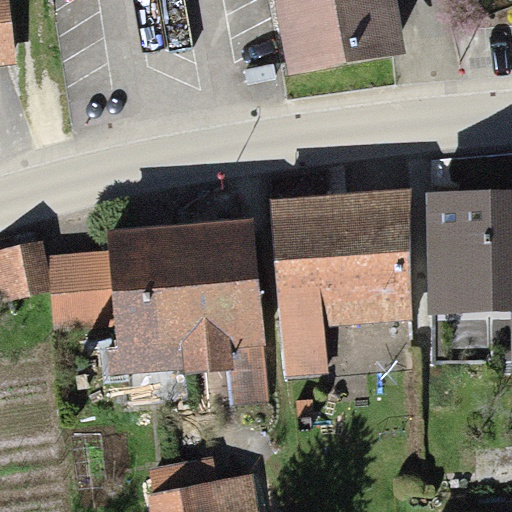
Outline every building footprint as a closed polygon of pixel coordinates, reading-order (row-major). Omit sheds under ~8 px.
[(393,0),(288,0),(301,72),(403,55),(393,0)] [(274,65),(244,70),(246,83),(261,80),(276,77),(274,65)] [(399,197),(276,201),(281,358),(404,354),(399,197)] [(511,212),(422,213),(422,334),(499,334),(499,354),(511,353),(511,212)] [(243,224),(106,233),(115,356),(252,347),(243,224)] [(43,243),(0,245),(0,282),(45,281),(43,243)]
